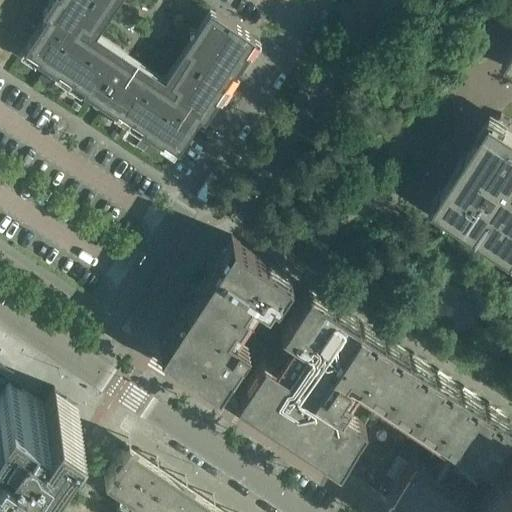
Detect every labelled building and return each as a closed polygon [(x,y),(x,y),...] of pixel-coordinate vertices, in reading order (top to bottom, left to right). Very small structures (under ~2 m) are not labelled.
[(49,16),(47,14),(24,47),(38,57),(47,63),(45,65),(57,73),(58,70),(84,87),(82,90),(93,97),(104,104),(105,105),(116,112),(117,109),(143,126),(141,129),(152,136),(154,134),(163,140),(177,149),(199,115),(196,113),(202,104),(210,109),(217,98),(214,96),(231,70),(234,72),(248,52),(245,50),(254,36),(215,11),(214,12),(168,81),(175,86),(173,90),(164,84),(88,34),(80,29),(83,25),(90,29),(109,0),(48,0),(48,2),(55,7),(49,16)] [(109,0),(90,29),(83,25),(80,29),(88,34),(164,84),(173,90),(175,86),(168,81),(214,12),(215,11),(210,7),(164,77),(95,31),(116,0),(109,0)] [(55,7),(48,2),(42,11),(47,14),(49,16),(55,7)] [(260,40),(254,36),(245,50),(248,52),(251,54),(260,40)] [(38,57),(24,47),(20,53),(34,63),(36,60),(38,57)] [(36,60),(45,65),(47,63),(38,57),(36,60)] [(58,70),(57,73),(54,76),(80,93),(82,90),(84,87),(58,70)] [(103,106),(105,105),(104,104),(93,97),(92,98),(92,99),(92,100),(92,102),(92,103),(92,104),(93,105),(94,106),(96,107),(98,108),(100,108),(102,107),(103,106)] [(204,118),(210,109),(202,104),(196,113),(199,115),(204,118)] [(143,126),(117,109),(116,112),(113,115),(139,132),(141,129),(143,126)] [(481,131),(485,134),(486,133),(492,124),(497,116),(499,117),(508,123),(509,121),(492,109),(478,130),(481,132),(481,131)] [(473,152),(469,150),(468,152),(457,168),(443,189),(437,198),(440,200),(455,209),(453,213),(473,226),(474,227),(477,222),(484,227),(492,232),(491,232),(492,233),(496,236),(511,245),(511,246),(511,185),(511,186),(511,185),(511,126),(509,124),(511,120),(501,113),(499,117),(497,116),(492,124),(486,133),(485,134),(484,136),(480,142),(474,151),(473,152)] [(161,142),(163,140),(154,134),(152,136),(161,142)] [(173,155),(177,149),(163,140),(161,142),(159,146),(173,155)] [(454,166),(457,168),(468,152),(465,150),(454,166)] [(437,198),(443,189),(441,187),(431,202),(451,216),(453,213),(455,209),(440,200),(437,198)] [(477,222),(474,227),(473,226),(471,229),(488,240),(492,233),(491,232),(492,232),(484,227),(477,222)] [(193,368),(192,368),(195,370),(195,369),(215,382),(215,383),(217,384),(246,340),(238,334),(245,323),(252,327),(269,302),(266,300),(271,293),(275,296),(290,273),(288,272),(268,259),(268,258),(266,257),(257,252),(253,250),(254,249),(244,243),(243,243),(240,241),(240,240),(231,234),(230,237),(231,237),(222,250),(221,250),(218,255),(219,255),(205,275),(202,280),(189,300),(188,300),(185,305),(186,305),(172,325),(168,330),(169,330),(160,343),(158,345),(193,368)] [(486,456),(511,419),(387,337),(383,335),(382,335),(362,321),(357,317),(357,318),(337,305),(337,304),(332,301),(332,302),(315,291),(310,287),(308,285),(290,313),(291,313),(287,319),(286,319),(281,326),(289,332),(306,343),(288,372),(274,362),(247,403),(259,411),(264,415),(264,414),(284,427),(284,428),(289,431),(309,444),(314,448),(314,447),(336,461),(335,462),(338,463),(365,422),(356,416),(340,405),(358,377),(394,401),(397,397),(409,405),(406,409),(419,418),(422,414),(434,422),(431,426),(444,434),(447,430),(459,438),(456,442),(469,451),(472,447),(486,456)] [(306,343),(289,332),(271,360),(263,355),(247,379),(249,380),(238,397),(247,403),(274,362),(288,372),(306,343)] [(0,366),(10,373),(13,368),(0,359),(0,366)] [(2,511),(70,413),(69,412),(68,413),(53,398),(50,395),(49,394),(43,402),(19,386),(22,382),(11,374),(10,373),(0,366),(0,510),(2,511),(0,511),(2,511)] [(465,488),(449,511),(475,511),(511,456),(511,420),(511,419),(486,456),(472,447),(469,451),(456,442),(459,438),(447,430),(444,434),(431,426),(434,422),(422,414),(419,418),(406,409),(409,405),(397,397),(394,401),(358,377),(340,405),(356,416),(365,422),(338,463),(398,503),(401,498),(389,490),(413,454),(421,459),(421,460),(425,462),(422,466),(450,484),(452,480),(456,483),(465,488)] [(237,511),(128,438),(124,443),(227,511),(237,511)] [(227,511),(124,443),(120,449),(115,457),(103,474),(121,486),(129,492),(134,495),(159,511),(227,511)] [(113,455),(115,457),(120,449),(118,448),(115,448),(113,450),(112,452),(113,455)] [(449,511),(465,488),(456,483),(452,480),(450,484),(422,466),(425,462),(421,460),(421,459),(413,454),(389,490),(401,498),(398,503),(411,511),(449,511)] [(511,511),(511,456),(475,511),(511,511)] [(130,500),(134,495),(129,492),(121,486),(117,491),(130,500)]
